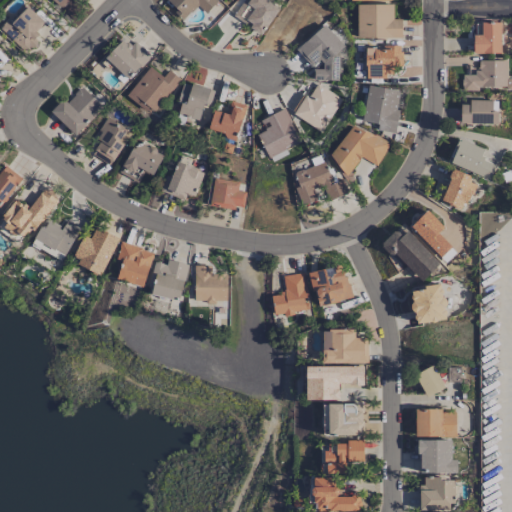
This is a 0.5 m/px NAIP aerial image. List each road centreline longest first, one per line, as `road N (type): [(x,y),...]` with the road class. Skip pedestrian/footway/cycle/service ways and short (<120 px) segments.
road 1 (residential): [(436,0),(434,80),(414,169),(349,237),(252,239),(126,204),(14,114)]
road 2 (residential): [(395,511),(394,327),(349,237)]
road 3 (residential): [(281,69),(189,55),(136,0)]
road 4 (residential): [(14,114),(84,34),(129,0)]
